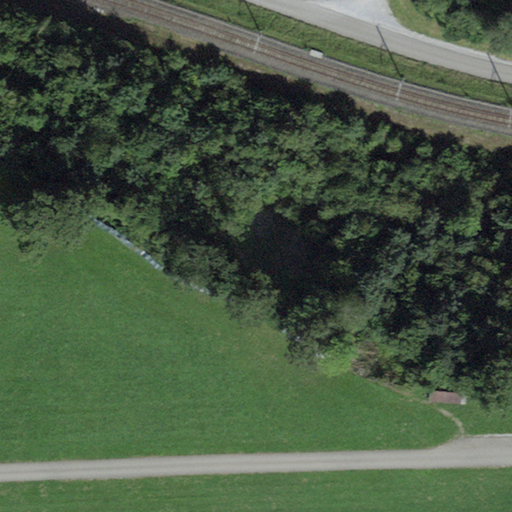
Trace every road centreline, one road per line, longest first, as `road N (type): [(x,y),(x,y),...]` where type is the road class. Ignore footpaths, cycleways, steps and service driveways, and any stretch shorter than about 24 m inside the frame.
road 1 (unclassified): [(0,473),(511,455)]
road 2 (unclassified): [(511,77),(271,0)]
